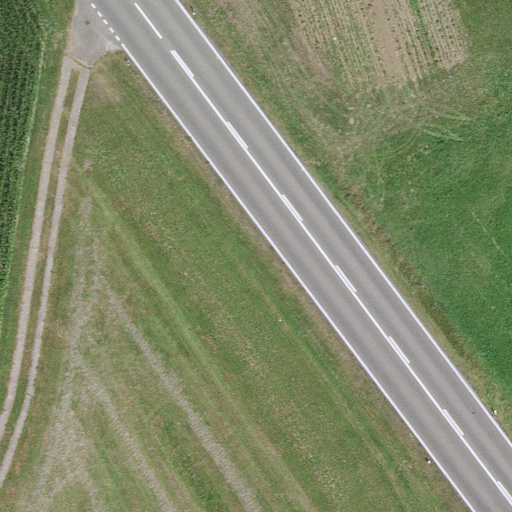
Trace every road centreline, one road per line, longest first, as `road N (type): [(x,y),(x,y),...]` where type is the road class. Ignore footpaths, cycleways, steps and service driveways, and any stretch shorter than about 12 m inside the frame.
road 1 (primary): [(511,504),(125,0)]
road 2 (track): [(0,420),(78,39),(117,0)]
road 3 (track): [(239,150),(511,36)]
